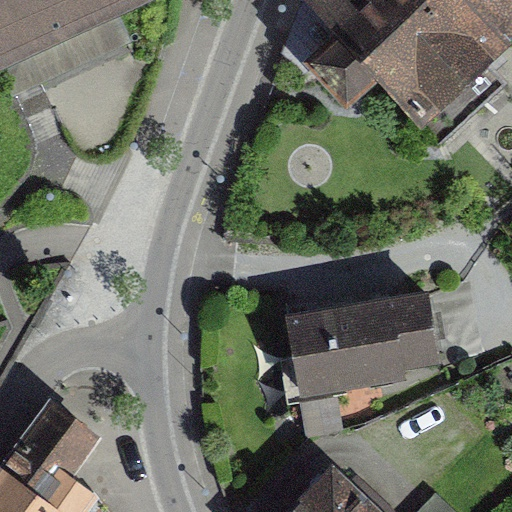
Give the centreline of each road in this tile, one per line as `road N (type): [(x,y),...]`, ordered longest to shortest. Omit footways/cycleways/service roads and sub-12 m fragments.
road 1 (residential): [(265,0),(174,257),(163,336)]
road 2 (residential): [(163,336),(64,351),(0,446)]
road 3 (residential): [(163,336),(165,393),(192,511)]
